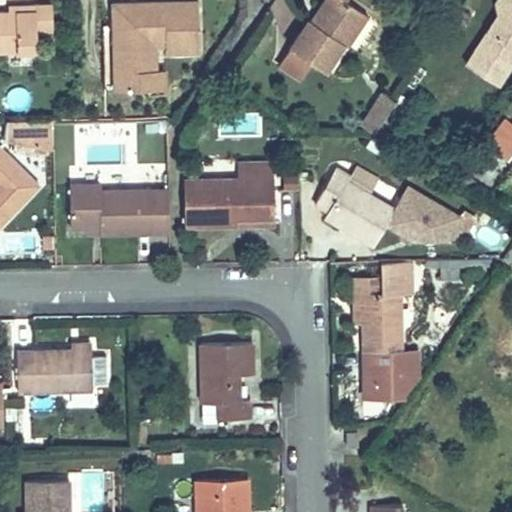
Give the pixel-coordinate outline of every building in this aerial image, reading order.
[(317,0),(318,1),(332,10),(302,50),(289,40),(276,57),(311,84),(329,60),(335,65),(359,30),(335,12),(343,0),(317,0)] [(511,0),(509,0),(499,14),(489,15),(453,64),(483,86),(511,46),(511,0)] [(509,0),(490,0),(487,5),(489,15),(499,14),(509,0)] [(302,22),(289,40),(302,50),(332,10),(318,1),(302,22)] [(0,3),(0,14),(29,14),(28,3),(12,4),(0,3)] [(47,4),(28,3),(29,14),(0,14),(0,58),(27,58),(26,41),(46,40),(47,4)] [(137,5),(99,6),(100,28),(103,89),(103,93),(127,91),(127,61),(142,61),(139,39),(156,39),(186,39),(184,3),(137,5)] [(103,89),(100,28),(84,29),(89,91),(103,89)] [(186,39),(156,39),(157,55),(187,53),(186,39)] [(127,61),(127,91),(153,88),(152,62),(142,61),(127,61)] [(10,87),(10,103),(29,104),(29,88),(10,87)] [(395,115),(380,103),(355,138),(373,149),(395,115)] [(489,121),(469,146),(490,162),(511,134),(511,110),(498,128),(489,121)] [(38,127),(0,127),(0,154),(38,153),(38,127)] [(260,181),(260,167),(225,167),(225,182),(260,181)] [(511,175),(502,168),(485,189),(511,209),(511,175)] [(0,220),(25,197),(0,169),(0,220)] [(442,226),(391,194),(378,217),(330,187),(333,182),(319,174),(298,209),(310,217),(307,222),(326,234),(356,252),(369,231),(395,247),(430,247),(442,226)] [(156,237),(154,185),(94,188),(94,181),(56,182),(57,227),(70,227),(93,226),(93,239),(156,237)] [(225,182),(165,183),(166,233),(219,231),(218,216),(261,215),(260,181),(225,182)] [(261,215),(218,216),(219,231),(235,231),(261,231),(261,215)] [(93,226),(70,227),(70,240),(82,240),(93,239),(93,226)] [(457,279),(459,258),(438,256),(436,277),(457,279)] [(387,380),(387,298),(396,298),(395,268),(366,268),(366,285),(333,285),(334,318),(346,318),(346,337),(347,381),(387,380)] [(346,337),(346,318),(334,318),(334,328),(334,338),(346,337)] [(234,338),(181,338),(183,403),(199,402),(200,423),(236,421),(235,397),(226,398),(225,383),(225,369),(235,368),(234,338)] [(47,362),(2,362),(3,412),(80,411),(79,361),(47,362)] [(361,431),(348,432),(348,447),(361,447),(361,431)] [(233,478),(176,479),(176,511),(233,511),(234,505),(233,478)] [(70,511),(70,480),(34,481),(35,509),(35,511),(70,511)] [(398,511),(398,499),(365,499),(364,511),(398,511)]
